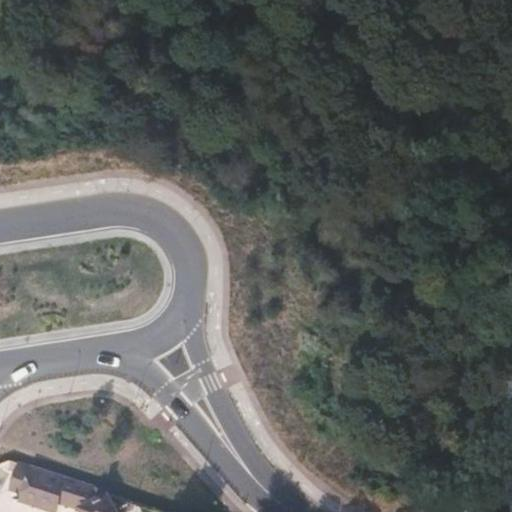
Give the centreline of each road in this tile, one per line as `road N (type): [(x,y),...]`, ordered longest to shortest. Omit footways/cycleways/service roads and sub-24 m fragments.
road 1 (tertiary): [(185,311),(190,263),(154,218),(123,210),(0,226)]
road 2 (tertiary): [(123,346),(261,488)]
road 3 (tertiary): [(261,488),(209,383),(185,311)]
